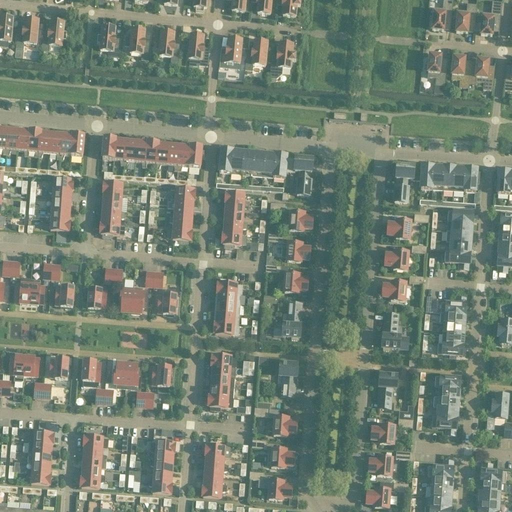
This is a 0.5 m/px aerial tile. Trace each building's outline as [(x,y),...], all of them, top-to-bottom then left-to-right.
[(194,0),(193,9),(196,10),(195,13),(203,14),(204,10),(206,11),(207,0),(208,0),(194,0)] [(231,0),(231,3),(233,3),(232,13),(244,14),(245,0),(231,0)] [(257,0),(257,5),(258,5),(257,15),(270,17),(271,0),(257,0)] [(277,0),(277,1),(278,1),(278,0),(283,1),(282,7),(284,8),(283,18),(295,19),(296,9),(300,9),(301,3),(297,2),(297,0),(277,0)] [(429,18),(428,29),(432,30),(432,32),(443,33),(444,31),(450,32),(453,0),(443,0),(442,11),(434,10),(433,18),(429,18)] [(457,17),(456,35),(467,36),(468,33),(474,34),(477,2),(476,2),(476,7),(467,6),(466,13),(458,12),(457,17)] [(482,19),(480,37),(492,38),(492,33),(498,34),(498,36),(499,36),(502,4),(492,4),(491,16),(483,15),(482,19)] [(0,49),(8,50),(8,44),(11,44),(13,20),(0,19),(0,21),(0,49)] [(17,37),(16,51),(23,51),(24,45),(36,47),(38,23),(26,21),(25,32),(23,31),(23,38),(18,38),(18,37),(17,37)] [(43,39),(41,53),(49,54),(49,48),(61,49),(62,42),(66,42),(67,34),(63,34),(64,25),(51,24),(50,34),(49,34),(48,40),(43,40),(43,39)] [(98,37),(97,45),(101,45),(100,53),(108,53),(108,59),(119,61),(121,47),(120,47),(115,47),(115,40),(114,40),(115,30),(102,29),(102,37),(98,37)] [(125,38),(124,48),(130,49),(130,55),(142,57),(141,63),(149,63),(150,50),(149,50),(144,50),(145,43),(144,43),(145,33),(132,31),(131,39),(125,38)] [(157,43),(156,51),(160,51),(159,58),(171,59),(171,65),(178,66),(179,52),(179,53),(174,52),(174,46),(173,46),(174,35),(161,34),(161,43),(157,43)] [(191,37),(189,61),(189,68),(199,69),(199,68),(208,69),(209,56),(203,55),(204,49),(202,49),(203,38),(191,37)] [(221,56),(219,70),(231,71),(239,72),(239,66),(242,42),(229,41),(228,51),(227,51),(226,57),(221,57),(221,56)] [(246,59),(245,72),(252,73),(253,67),(265,68),(267,44),(255,43),(254,53),(252,53),(252,60),(247,59),(246,59)] [(271,61),(270,80),(276,81),(282,77),(282,70),(290,71),(291,64),(295,64),(296,58),(292,57),(293,47),(280,46),(279,56),(278,56),(277,62),(271,61)] [(428,75),(427,80),(436,80),(435,88),(444,89),(443,94),(444,94),(447,62),(441,61),(441,58),(429,57),(428,75)] [(452,77),(451,82),(460,83),(459,90),(468,91),(467,96),(468,96),(471,64),(465,63),(465,61),(453,60),(452,77)] [(476,80),(475,84),(483,85),(483,92),(492,93),(491,98),(492,98),(495,66),(494,66),(494,69),(488,68),(489,63),(477,62),(475,80),(476,80)] [(511,67),(506,67),(503,99),(504,99),(504,93),(511,94),(511,67)] [(0,151),(2,152),(3,157),(6,157),(8,133),(0,132),(0,151)] [(19,134),(8,133),(6,157),(9,157),(11,152),(17,153),(19,134)] [(19,134),(17,153),(24,154),(24,159),(28,159),(30,134),(30,135),(19,134)] [(41,136),(30,134),(28,159),(28,158),(28,154),(35,155),(35,160),(38,160),(41,136)] [(41,136),(38,160),(41,160),(43,156),(49,156),(51,137),(41,136)] [(62,138),(51,137),(49,156),(56,157),(57,162),(60,162),(62,138)] [(62,138),(60,162),(63,163),(64,158),(71,158),(71,159),(73,139),(62,138)] [(84,140),(73,139),(71,159),(82,160),(84,146),(85,147),(86,142),(84,142),(84,140)] [(114,163),(116,143),(104,142),(104,144),(103,144),(102,148),(104,148),(102,162),(114,163)] [(116,143),(114,163),(114,162),(120,163),(121,168),(124,168),(126,144),(116,143)] [(126,144),(124,168),(127,169),(129,164),(135,164),(137,145),(126,144)] [(147,146),(137,145),(135,164),(142,165),(142,170),(145,170),(148,146),(147,146)] [(148,146),(145,170),(146,171),(146,170),(146,165),(152,166),(153,171),(156,172),(159,147),(148,146)] [(159,147),(156,172),(159,172),(161,167),(167,167),(169,149),(159,148),(159,147)] [(180,150),(169,149),(167,167),(174,168),(174,173),(178,174),(180,150)] [(180,150),(178,174),(181,174),(182,169),(189,170),(188,170),(189,170),(191,150),(190,150),(190,151),(180,150)] [(191,150),(189,170),(200,171),(201,158),(203,158),(203,153),(202,153),(202,151),(191,150)] [(230,176),(232,154),(221,153),(221,155),(219,155),(218,161),(220,161),(219,175),(230,176)] [(232,154),(230,176),(241,177),(243,155),(233,154),(232,154)] [(254,156),(243,155),(241,177),(252,179),(254,156)] [(265,157),(254,156),(252,179),(263,180),(265,157)] [(265,157),(263,180),(273,181),(275,158),(265,157)] [(275,158),(273,181),(284,182),(287,160),(287,159),(275,158)] [(305,162),(287,160),(285,174),(294,175),(294,174),(300,174),(300,183),(298,183),(297,198),(310,199),(311,184),(310,184),(311,175),(312,162),(311,162),(311,160),(305,160),(305,162)] [(395,190),(394,205),(407,206),(408,191),(406,191),(407,182),(413,183),(414,170),(405,169),(405,167),(398,166),(398,168),(397,168),(396,181),(397,181),(396,190),(395,190)] [(432,192),(433,170),(422,169),(421,192),(432,192)] [(444,170),(433,170),(432,192),(442,193),(444,170)] [(455,171),(444,170),(442,193),(453,194),(455,171)] [(466,172),(455,171),(453,194),(464,194),(466,172)] [(477,173),(466,172),(464,194),(475,195),(476,181),(479,181),(479,175),(477,175),(477,173)] [(508,197),(510,175),(499,174),(498,176),(496,176),(495,182),(498,182),(497,197),(508,197)] [(49,188),(48,191),(71,193),(73,193),(73,184),(72,184),(72,183),(54,181),(54,188),(49,188)] [(104,196),(127,197),(127,194),(122,193),(123,187),(105,185),(105,186),(104,186),(103,195),(104,195),(104,196)] [(71,193),(48,191),(48,195),(53,196),(53,202),(71,203),(71,193)] [(170,201),(193,203),(193,202),(195,202),(195,193),(194,193),(194,192),(176,191),(176,197),(171,198),(170,201)] [(226,206),(249,208),(249,205),(244,203),(244,197),(227,195),(227,196),(225,196),(225,205),(226,205),(226,206)] [(127,197),(104,196),(103,206),(121,207),(121,201),(127,201),(127,197)] [(193,203),(170,201),(170,204),(175,206),(175,211),(193,213),(193,203)] [(71,203),(53,202),(52,208),(47,208),(47,212),(70,214),(71,203)] [(271,205),(271,213),(285,214),(286,206),(271,205)] [(103,206),(102,216),(125,218),(125,215),(120,213),(121,207),(103,206)] [(249,208),(226,206),(225,216),(243,217),(243,212),(248,211),(249,208)] [(169,218),(169,221),(192,223),(193,213),(175,211),(174,217),(169,218)] [(70,214),(47,212),(47,215),(52,216),(51,222),(69,224),(70,214)] [(452,224),(472,225),(473,215),(448,213),(447,224),(452,224)] [(291,215),(289,233),(303,234),(303,231),(311,231),(312,220),(304,219),(304,216),(291,215)] [(102,216),(102,226),(119,228),(120,222),(125,221),(125,218),(102,216)] [(225,216),(224,226),(247,228),(247,225),(242,223),(243,217),(225,216)] [(414,216),(414,224),(428,225),(429,218),(414,216)] [(511,228),(511,217),(501,217),(500,227),(511,228)] [(192,223),(169,221),(169,224),(174,226),(173,232),(191,233),(192,223)] [(69,224),(51,222),(50,233),(58,233),(57,237),(65,238),(66,234),(68,234),(68,233),(69,233),(70,224),(69,224)] [(388,226),(387,237),(396,238),(395,241),(409,242),(410,224),(397,223),(397,227),(388,226)] [(452,224),(451,233),(451,234),(472,235),(472,225),(452,224)] [(119,228),(102,226),(102,227),(100,227),(100,236),(101,236),(101,237),(103,237),(103,240),(111,241),(111,238),(119,238),(119,237),(124,237),(124,229),(124,228),(119,228)] [(247,228),(224,226),(223,237),(241,238),(242,232),(247,231),(247,228)] [(511,228),(500,227),(499,238),(511,238),(511,228)] [(191,233),(173,232),(168,231),(168,233),(168,240),(173,241),(172,242),(180,243),(179,247),(187,247),(188,244),(190,244),(190,243),(191,243),(192,234),(191,234),(191,233)] [(451,234),(451,233),(447,233),(446,244),(451,244),(471,246),(472,235),(451,234)] [(269,236),(268,244),(283,245),(284,237),(269,236)] [(241,238),(223,237),(222,237),(221,246),(223,246),(223,247),(225,247),(225,251),(233,251),(233,248),(240,248),(240,247),(245,247),(246,240),(246,238),(241,238)] [(511,238),(499,238),(499,248),(511,248),(511,238)] [(451,244),(450,254),(470,256),(471,246),(451,244)] [(282,250),(282,259),(287,259),(287,264),(300,265),(301,262),(309,262),(310,251),(302,250),(302,247),(288,246),(288,250),(282,250)] [(412,247),(411,255),(426,256),(426,248),(412,247)] [(511,248),(499,248),(498,258),(511,258),(511,248)] [(450,254),(445,253),(444,264),(459,266),(459,272),(467,272),(468,266),(469,266),(470,256),(450,254)] [(386,257),(385,268),(393,269),(393,272),(406,273),(408,255),(394,254),(394,257),(386,257)] [(511,258),(498,258),(497,268),(498,269),(498,275),(507,275),(507,269),(511,269),(511,258)] [(11,279),(12,264),(4,264),(3,278),(11,279)] [(20,265),(12,264),(11,279),(19,279),(20,265)] [(51,282),(52,268),(44,267),(43,281),(51,282)] [(266,267),(265,275),(280,276),(281,268),(266,267)] [(60,268),(52,268),(51,282),(59,282),(60,268)] [(113,286),(114,272),(106,271),(105,286),(113,286)] [(122,273),(114,272),(113,286),(121,287),(122,273)] [(154,289),(155,275),(147,275),(146,289),(154,289)] [(163,276),(155,275),(154,289),(162,290),(163,276)] [(286,277),(284,295),(298,296),(298,292),(307,293),(308,282),(299,281),(299,278),(286,277)] [(409,278),(409,286),(423,287),(424,279),(409,278)] [(29,307),(31,282),(29,282),(22,281),(22,286),(21,286),(21,287),(16,287),(15,305),(20,305),(20,306),(29,307)] [(31,282),(29,307),(38,308),(38,306),(43,307),(45,289),(40,289),(40,287),(39,287),(40,282),(31,282)] [(217,286),(216,296),(241,297),(241,296),(242,289),(237,288),(237,287),(229,286),(229,282),(221,282),(221,285),(219,285),(219,286),(217,286)] [(383,288),(382,299),(391,300),(391,303),(404,304),(405,286),(392,285),(392,288),(383,288)] [(57,290),(55,308),(60,308),(60,309),(65,310),(65,311),(70,311),(71,310),(72,310),(73,302),(74,302),(74,295),(73,295),(74,290),(62,289),(62,290),(57,290)] [(131,316),(133,290),(131,290),(124,290),(124,294),(121,294),(120,309),(122,309),(121,314),(123,315),(123,316),(131,316)] [(133,290),(131,316),(139,317),(139,316),(141,316),(142,311),(144,311),(145,295),(141,295),(142,291),(135,291),(133,290)] [(88,296),(87,304),(88,304),(88,312),(90,312),(89,313),(95,314),(95,312),(100,313),(100,312),(105,312),(106,294),(101,294),(101,293),(89,292),(89,296),(88,296)] [(159,298),(158,316),(163,316),(163,317),(167,318),(167,319),(173,319),(173,318),(175,318),(175,310),(176,310),(177,303),(176,303),(176,298),(175,298),(175,293),(166,292),(165,297),(164,297),(164,298),(159,298)] [(241,297),(216,296),(217,296),(216,301),(218,302),(218,306),(217,306),(240,308),(241,297)] [(440,315),(465,317),(466,307),(465,307),(465,301),(457,300),(456,306),(441,305),(440,315)] [(217,306),(218,306),(216,305),(215,312),(217,312),(217,316),(239,318),(240,308),(217,306)] [(275,327),(275,338),(283,338),(283,339),(292,340),(291,342),(298,342),(298,340),(300,340),(301,327),(300,327),(301,307),(289,306),(288,318),(284,318),(284,326),(283,327),(275,327)] [(465,317),(440,315),(440,326),(444,326),(464,327),(465,317)] [(217,316),(215,316),(215,322),(216,322),(216,326),(239,328),(239,318),(217,316)] [(383,337),(382,350),(383,350),(383,353),(390,353),(390,351),(399,352),(399,351),(407,351),(408,340),(400,340),(400,339),(401,330),(397,330),(397,318),(385,317),(384,337),(383,337)] [(498,329),(497,339),(501,339),(500,347),(502,347),(502,348),(510,349),(510,348),(511,348),(511,340),(511,323),(502,323),(501,329),(498,329)] [(216,326),(214,326),(213,336),(215,336),(215,337),(233,338),(233,336),(238,337),(238,330),(239,328),(216,326)] [(444,326),(444,336),(464,338),(464,327),(444,326)] [(444,336),(443,346),(463,348),(464,338),(444,336)] [(443,346),(438,345),(437,356),(462,358),(463,348),(443,346)] [(23,379),(25,359),(16,358),(15,359),(10,359),(9,377),(14,377),(14,378),(15,378),(14,383),(21,384),(23,384),(24,379),(23,379)] [(213,368),(235,370),(235,369),(236,361),(231,361),(231,359),(213,358),(213,359),(211,359),(211,369),(212,369),(213,368)] [(34,359),(25,359),(23,379),(24,379),(33,380),(33,378),(38,379),(39,361),(34,361),(34,359)] [(51,362),(50,380),(55,380),(55,381),(67,382),(67,378),(68,378),(69,370),(68,370),(68,362),(66,362),(67,361),(61,360),(61,362),(56,361),(56,362),(51,362)] [(82,371),(82,379),(83,379),(82,383),(84,384),(83,388),(98,390),(98,384),(99,384),(101,366),(96,366),(96,364),(91,364),(91,363),(86,363),(86,364),(84,363),(83,371),(82,371)] [(279,378),(279,388),(283,388),(282,399),(294,400),(296,379),(296,380),(297,367),(296,367),(296,364),(290,364),(290,366),(280,365),(279,378)] [(125,391),(127,366),(119,365),(119,366),(117,366),(117,371),(115,371),(114,386),(117,387),(117,391),(123,391),(125,391)] [(135,366),(127,366),(125,391),(127,392),(127,391),(134,392),(134,388),(138,388),(139,373),(137,373),(137,368),(135,367),(135,366)] [(153,370),(152,388),(157,388),(157,389),(158,389),(158,394),(167,395),(168,390),(169,390),(169,386),(170,386),(171,378),(170,378),(171,370),(169,370),(169,369),(163,368),(163,370),(159,369),(159,370),(153,370)] [(213,368),(212,369),(212,373),(211,373),(210,379),(212,379),(235,380),(235,370),(213,368)] [(380,390),(378,410),(390,411),(391,399),(389,399),(390,390),(396,391),(397,378),(388,377),(388,375),(381,374),(381,377),(380,377),(379,390),(380,390)] [(439,389),(460,391),(460,380),(436,378),(435,389),(439,390),(439,389)] [(212,379),(211,383),(210,383),(209,389),(211,389),(234,390),(235,380),(212,379)] [(2,383),(1,398),(9,398),(10,384),(2,383)] [(42,401),(43,386),(35,386),(34,400),(42,401)] [(43,386),(42,401),(50,401),(51,387),(43,386)] [(211,389),(211,393),(209,393),(209,398),(208,398),(208,399),(233,401),(234,390),(211,389)] [(439,389),(439,390),(439,399),(459,401),(460,391),(439,389)] [(104,407),(105,392),(97,392),(96,406),(104,407)] [(105,392),(104,407),(112,407),(113,393),(105,392)] [(144,410),(145,396),(137,395),(136,409),(144,410)] [(153,396),(145,396),(144,410),(152,410),(153,396)] [(492,404),(491,414),(495,415),(494,421),(506,422),(508,398),(506,398),(506,396),(498,396),(498,397),(496,397),(496,405),(492,404)] [(233,401),(208,399),(208,408),(209,409),(227,411),(227,409),(232,410),(233,402),(233,401)] [(439,399),(434,399),(433,410),(438,410),(458,411),(459,401),(439,399)] [(414,408),(408,407),(408,413),(399,413),(398,421),(413,422),(414,408)] [(255,410),(254,418),(269,419),(269,411),(255,410)] [(438,410),(437,419),(437,420),(457,421),(458,411),(438,410)] [(437,420),(437,419),(432,419),(432,430),(447,431),(446,437),(455,438),(455,432),(456,432),(457,421),(437,420)] [(269,424),(268,433),(274,433),(273,438),(287,439),(287,436),(296,436),(296,425),(288,424),(288,421),(275,420),(274,424),(269,424)] [(398,421),(398,429),(412,430),(413,422),(398,421)] [(372,431),(371,442),(380,443),(379,446),(393,447),(394,429),(381,428),(381,431),(372,431)] [(28,445),(29,445),(52,446),(53,446),(54,437),(53,437),(53,436),(50,436),(51,432),(43,432),(42,435),(35,435),(29,435),(28,445)] [(102,450),(102,451),(107,451),(107,449),(108,442),(103,442),(103,440),(95,439),(96,436),(88,435),(88,439),(85,439),(85,440),(84,439),(83,449),(84,449),(102,450)] [(156,455),(173,456),(174,456),(175,446),(174,446),(174,445),(172,445),(172,442),(164,441),(164,445),(156,444),(156,446),(151,445),(151,453),(150,454),(155,455),(156,455)] [(252,442),(252,450),(266,451),(267,443),(252,442)] [(52,446),(29,445),(29,452),(28,455),(51,457),(52,450),(52,446)] [(206,458),(224,460),(229,459),(229,451),(224,451),(225,449),(217,449),(217,445),(209,445),(209,448),(207,448),(207,449),(205,449),(205,458),(206,458)] [(84,449),(84,459),(106,461),(107,458),(102,457),(102,451),(102,450),(84,449)] [(272,452),(271,470),(284,471),(285,467),(293,468),(294,457),(286,456),(286,453),(272,452)] [(396,453),(395,461),(410,462),(411,454),(396,453)] [(51,457),(28,455),(28,465),(33,466),(50,467),(51,457)] [(156,455),(155,455),(155,461),(150,461),(150,464),(172,466),(173,456),(156,455)] [(224,460),(206,458),(205,469),(228,470),(228,467),(223,466),(224,460)] [(106,461),(84,459),(83,470),(100,471),(101,465),(106,464),(106,461)] [(370,463),(369,474),(377,475),(377,478),(390,479),(392,461),(378,460),(378,463),(370,463)] [(433,479),(453,481),(453,470),(452,470),(453,464),(444,463),(444,469),(429,468),(428,479),(433,479)] [(172,466),(150,464),(149,468),(154,469),(154,475),(172,476),(172,466)] [(27,472),(27,475),(50,477),(50,467),(33,466),(32,472),(27,472)] [(501,484),(501,485),(505,485),(506,474),(491,473),(492,467),(483,466),(483,472),(481,472),(481,483),(501,484)] [(228,470),(205,469),(204,479),(222,480),(223,474),(228,474),(228,470)] [(83,470),(82,480),(105,482),(105,478),(100,477),(100,471),(83,470)] [(250,474),(249,481),(264,483),(264,475),(250,474)] [(50,477),(27,475),(27,479),(32,480),(31,486),(49,488),(49,487),(50,487),(51,478),(50,478),(50,477)] [(148,482),(148,485),(171,487),(172,476),(154,475),(153,481),(148,482)] [(222,480),(204,479),(204,489),(226,491),(227,488),(222,486),(222,480)] [(433,479),(432,489),(452,491),(453,481),(433,479)] [(105,482),(82,480),(81,480),(80,489),(81,489),(81,490),(99,492),(99,485),(105,485),(105,482)] [(259,482),(258,490),(269,490),(269,502),(282,503),(282,499),(291,500),(292,489),(283,488),(283,485),(271,484),(271,481),(264,481),(264,483),(259,482)] [(481,483),(480,493),(500,494),(501,485),(501,484),(481,483)] [(171,487),(148,485),(148,488),(153,489),(152,496),(170,497),(170,496),(171,496),(172,487),(171,487)] [(393,485),(393,493),(408,494),(408,486),(393,485)] [(226,491),(204,489),(204,490),(202,489),(202,499),(203,499),(203,500),(221,501),(221,495),(226,494),(226,491)] [(452,491),(432,489),(431,499),(451,501),(452,491)] [(367,495),(366,506),(375,507),(374,510),(388,511),(389,493),(376,492),(376,495),(367,495)] [(500,494),(480,493),(479,503),(499,505),(500,494)] [(431,499),(430,510),(450,511),(451,501),(431,499)] [(479,503),(478,511),(498,511),(499,505),(479,503)]
